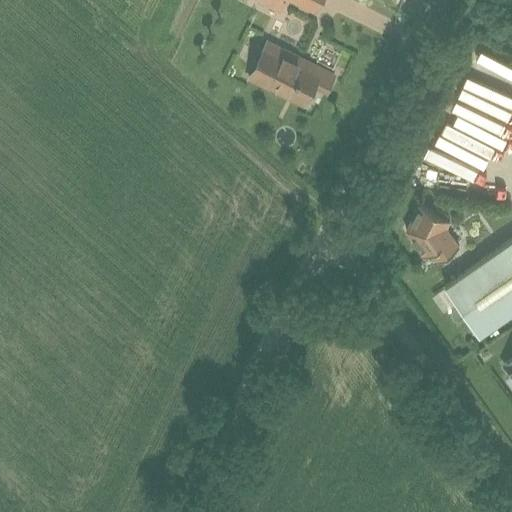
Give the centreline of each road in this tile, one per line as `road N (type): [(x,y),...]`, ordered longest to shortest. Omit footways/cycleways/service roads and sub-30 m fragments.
road 1 (unclassified): [(511,489),(325,236),(439,0)]
road 2 (track): [(325,236),(186,511)]
